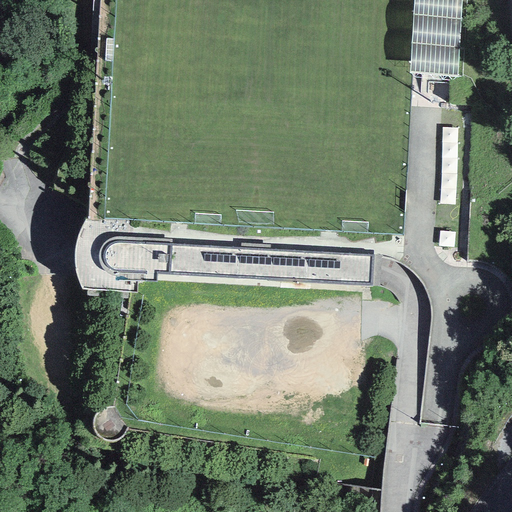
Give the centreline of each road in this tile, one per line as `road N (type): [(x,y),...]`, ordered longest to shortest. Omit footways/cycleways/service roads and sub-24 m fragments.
road 1 (residential): [(395,511),(399,478),(425,445),(442,362),(459,332)]
road 2 (residential): [(451,289),(420,244),(425,111)]
